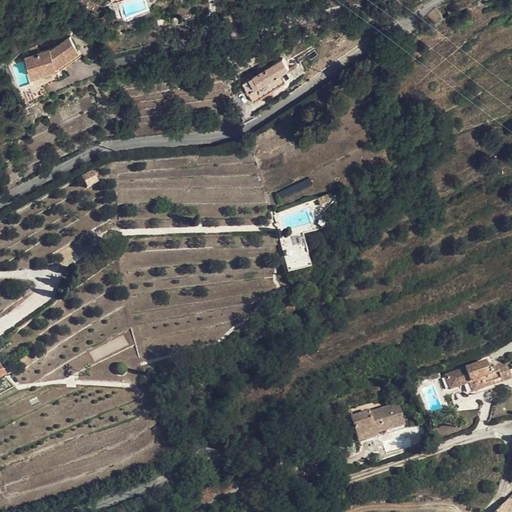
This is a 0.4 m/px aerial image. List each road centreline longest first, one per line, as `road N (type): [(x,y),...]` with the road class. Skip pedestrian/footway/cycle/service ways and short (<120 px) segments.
road 1 (residential): [(0,204),(89,154),(253,126),(440,0)]
road 2 (residential): [(511,427),(318,488),(261,486),(200,508)]
road 3 (residential): [(200,508),(220,463),(213,452),(80,511)]
